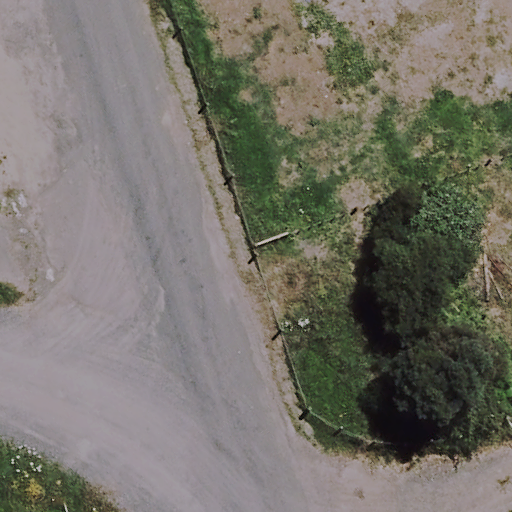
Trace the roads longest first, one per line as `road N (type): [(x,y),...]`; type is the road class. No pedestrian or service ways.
road 1 (unclassified): [(256,511),(93,0)]
road 2 (unknown): [(214,379),(360,302),(511,252)]
